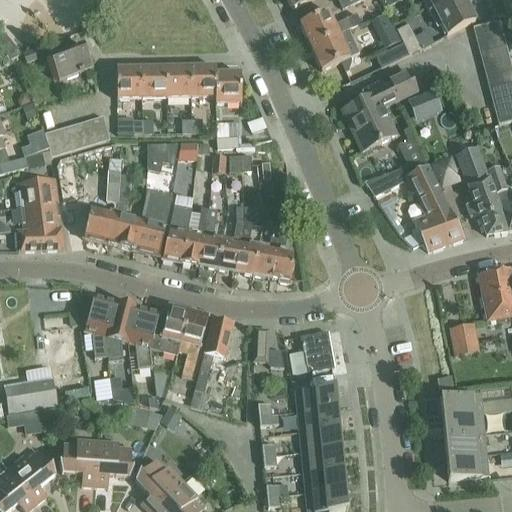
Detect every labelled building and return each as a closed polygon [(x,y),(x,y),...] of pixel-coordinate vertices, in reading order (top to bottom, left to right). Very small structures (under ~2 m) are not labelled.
[(285,0),(292,12),(315,0),(285,0)] [(336,0),(335,0),(341,12),(366,0),(336,0)] [(405,0),(376,0),(383,12),(405,0)] [(454,0),(419,0),(427,14),(454,0)] [(462,0),(454,0),(427,14),(436,31),(441,28),(446,38),(474,23),(462,0)] [(356,17),(334,27),(327,14),(299,27),(310,51),(338,37),(360,27),(356,17)] [(401,44),(398,38),(395,33),(387,16),(370,24),(384,52),(401,44)] [(502,35),(499,23),(472,30),(475,42),(502,35)] [(338,37),(310,51),(320,74),(349,61),(342,47),(352,42),(347,33),(360,27),(338,37)] [(421,52),(419,49),(408,27),(395,33),(398,38),(401,44),(402,47),(408,58),(409,58),(409,59),(421,52)] [(452,35),(453,53),(469,52),(468,35),(452,35)] [(506,47),(502,35),(475,42),(478,55),(506,47)] [(0,39),(0,49),(9,61),(21,57),(4,36),(0,39)] [(408,58),(402,47),(374,60),(380,72),(408,58)] [(506,47),(478,55),(481,66),(509,59),(506,47)] [(49,61),(58,85),(91,73),(82,48),(49,61)] [(39,61),(35,51),(22,56),(25,66),(39,61)] [(509,59),(481,66),(485,78),(511,71),(509,59)] [(0,68),(0,73),(4,83),(15,77),(9,64),(0,68)] [(165,71),(140,72),(141,102),(166,102),(165,71)] [(190,71),(165,71),(166,102),(191,101),(190,71)] [(216,101),(215,77),(215,71),(190,71),(191,101),(216,101)] [(511,83),(511,72),(511,71),(485,78),(488,90),(511,83)] [(140,72),(115,72),(116,103),(141,102),(140,72)] [(405,73),(355,97),(359,106),(342,114),(362,155),(394,139),(381,111),(415,95),(405,73)] [(215,77),(216,101),(216,107),(240,107),(240,77),(215,77)] [(511,96),(511,83),(488,90),(491,102),(511,96)] [(511,96),(491,102),(494,114),(511,109),(511,96)] [(409,122),(429,118),(425,100),(405,104),(409,122)] [(511,109),(494,114),(497,127),(511,123),(511,109)] [(109,143),(102,120),(90,123),(97,146),(109,143)] [(266,130),(261,120),(247,125),(251,135),(266,130)] [(90,123),(79,127),(86,150),(97,146),(90,123)] [(192,137),(191,123),(181,123),(181,137),(192,137)] [(191,123),(192,137),(201,136),(200,123),(191,123)] [(142,137),(142,124),(132,124),(132,138),(142,137)] [(142,124),(142,137),(152,137),(152,124),(142,124)] [(238,140),(237,125),(216,126),(216,141),(216,152),(238,151),(238,140)] [(86,150),(79,127),(67,130),(74,153),(86,150)] [(74,153),(67,130),(56,133),(63,156),(74,153)] [(63,156),(56,133),(44,137),(51,160),(63,156)] [(196,164),(196,147),(180,147),(177,164),(196,164)] [(197,158),(209,159),(209,148),(197,147),(197,158)] [(119,200),(119,177),(120,150),(111,149),(109,163),(108,163),(107,175),(106,205),(117,207),(119,200)] [(507,235),(486,174),(476,150),(455,158),(473,205),(464,208),(469,222),(478,219),(486,239),(507,235)] [(241,175),(241,159),(228,160),(229,176),(241,175)] [(241,159),(241,175),(251,175),(250,159),(241,159)] [(211,177),(223,178),(225,161),(212,160),(211,177)] [(25,161),(15,164),(17,173),(28,171),(25,161)] [(424,163),(392,175),(364,185),(373,200),(407,183),(426,220),(412,225),(427,255),(462,242),(424,163)] [(15,164),(5,166),(8,176),(17,173),(15,164)] [(262,175),(269,175),(268,166),(261,167),(262,175)] [(498,170),(486,174),(507,235),(511,234),(511,201),(507,202),(506,193),(498,170)] [(119,200),(117,207),(115,217),(108,248),(133,254),(140,223),(124,219),(126,209),(125,209),(127,201),(126,200),(127,182),(124,178),(119,177),(119,200)] [(17,186),(18,195),(14,196),(16,211),(57,206),(54,182),(17,186)] [(180,192),(191,194),(192,184),(181,183),(180,192)] [(60,231),(57,206),(16,211),(18,227),(22,226),(23,234),(60,231)] [(173,209),(168,233),(165,248),(164,248),(162,263),(181,266),(186,236),(190,212),(173,209)] [(231,245),(222,243),(216,273),(235,276),(243,226),(243,210),(235,210),(235,224),(231,245)] [(108,248),(115,217),(90,211),(83,242),(108,248)] [(133,254),(136,255),(135,259),(145,261),(146,257),(158,260),(166,224),(168,218),(143,212),(140,223),(133,254)] [(196,238),(186,236),(181,266),(198,270),(207,221),(208,214),(200,212),(196,238)] [(207,221),(198,270),(216,273),(222,243),(211,241),(216,215),(208,214),(207,221)] [(252,227),(243,226),(235,276),(253,280),(258,249),(247,248),(252,227)] [(23,234),(17,234),(14,234),(14,251),(17,251),(17,255),(63,254),(60,231),(23,234)] [(278,239),(277,242),(278,242),(270,283),(277,284),(279,286),(287,288),(289,286),(292,272),(291,272),(292,253),(284,251),(286,241),(278,239)] [(268,251),(258,249),(253,280),(270,283),(278,242),(277,242),(277,243),(270,241),(268,251)] [(511,288),(509,272),(477,278),(486,325),(511,319),(511,288)] [(106,341),(115,305),(93,299),(84,336),(92,338),(91,340),(94,362),(107,361),(107,366),(108,365),(106,341)] [(120,345),(128,347),(137,310),(115,305),(106,341),(108,365),(122,364),(120,345)] [(137,310),(128,347),(134,348),(137,373),(152,371),(149,352),(156,353),(159,344),(152,342),(159,316),(137,310)] [(177,355),(179,346),(188,315),(167,310),(159,344),(156,353),(176,359),(177,355)] [(179,346),(177,355),(187,357),(180,379),(191,382),(207,321),(188,315),(179,346)] [(233,327),(211,322),(196,384),(204,386),(212,359),(224,362),(233,327)] [(478,355),(473,328),(449,332),(454,360),(478,355)] [(253,332),(251,366),(266,366),(269,370),(283,371),(280,354),(268,353),(270,332),(253,332)] [(333,371),(330,355),(326,335),(299,340),(303,364),(305,376),(333,371)] [(133,407),(131,391),(122,392),(120,380),(110,381),(112,402),(133,407)] [(450,380),(446,380),(436,382),(438,393),(452,390),(450,380)] [(55,408),(51,384),(4,392),(8,416),(55,408)] [(296,416),(337,412),(334,390),(332,391),(294,395),(296,416)] [(193,395),(189,410),(220,419),(224,404),(193,395)] [(441,419),(481,415),(479,397),(441,401),(441,400),(439,400),(441,419)] [(155,401),(147,402),(148,410),(156,412),(155,401)] [(258,420),(270,418),(269,407),(257,409),(258,420)] [(337,419),(337,412),(296,416),(298,436),(342,432),(340,419),(337,419)] [(161,419),(159,419),(136,413),(132,429),(154,434),(161,419)] [(481,415),(441,419),(443,439),(483,435),(481,415)] [(271,429),(270,418),(258,420),(259,430),(271,429)] [(342,433),(342,432),(298,436),(300,456),(341,452),(339,433),(342,433)] [(483,435),(443,439),(445,460),(485,456),(483,435)] [(94,491),(97,445),(76,443),(76,448),(63,447),(62,462),(57,463),(61,477),(62,476),(81,478),(81,490),(94,491)] [(97,445),(94,491),(107,492),(108,479),(127,481),(128,481),(134,468),(130,466),(131,452),(118,451),(118,446),(97,445)] [(273,448),(261,449),(262,460),(274,459),(273,448)] [(343,473),(341,452),(300,456),(302,476),(343,473)] [(23,459),(7,472),(35,509),(46,501),(38,491),(53,479),(55,478),(50,465),(46,467),(37,455),(26,463),(23,459)] [(485,456),(445,460),(447,484),(449,483),(487,479),(485,456)] [(274,459),(262,460),(263,471),(275,470),(274,459)] [(144,511),(154,511),(182,485),(168,470),(164,473),(155,464),(145,474),(140,472),(134,484),(135,485),(149,499),(140,507),(144,511)] [(31,511),(35,509),(7,472),(0,477),(0,511),(11,511),(17,507),(21,511),(31,511)] [(345,493),(343,473),(302,476),(304,497),(345,493)] [(202,511),(205,509),(182,485),(154,511),(202,511)] [(266,501),(278,499),(277,488),(265,490),(266,501)] [(346,511),(345,493),(304,497),(305,511),(346,511)] [(279,510),(278,499),(266,501),(267,511),(279,510)]
